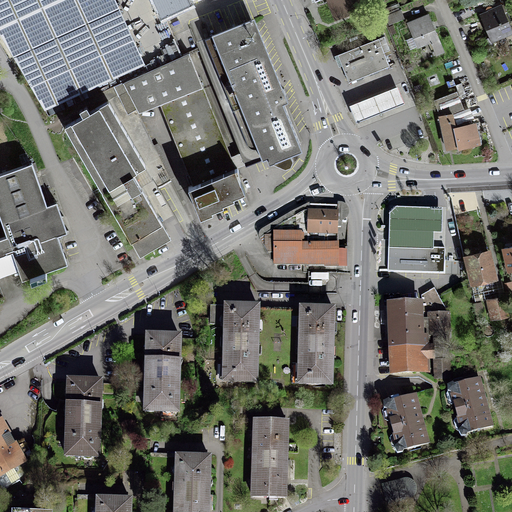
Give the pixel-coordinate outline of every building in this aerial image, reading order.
[(115,0),(0,0),(0,36),(45,112),(145,66),(115,0)] [(148,0),(159,22),(203,0),(148,0)] [(331,0),(340,20),(370,8),(366,0),(331,0)] [(511,26),(504,6),(482,14),(493,42),(511,34),(511,26)] [(433,16),(411,23),(420,49),(433,44),(439,60),(448,57),(433,16)] [(260,18),(221,32),(271,163),(310,148),(260,18)] [(379,38),(384,51),(390,49),(385,36),(379,38)] [(379,38),(337,55),(349,84),(391,67),(384,51),(379,38)] [(128,80),(141,111),(161,102),(210,217),(255,199),(194,53),(128,80)] [(141,111),(128,80),(117,85),(130,115),(141,111)] [(364,99),(351,104),(358,121),(370,116),(398,106),(391,89),(364,99)] [(475,122),(469,123),(457,91),(433,100),(442,123),(446,150),(479,145),(475,122)] [(88,113),(69,123),(143,255),(175,237),(140,175),(137,170),(148,164),(112,100),(95,110),(93,104),(86,108),(88,113)] [(0,130),(0,160),(9,157),(0,130)] [(0,277),(20,271),(22,279),(67,264),(57,235),(67,231),(57,202),(46,205),(32,163),(0,173),(0,219),(5,235),(0,236),(0,277)] [(389,239),(388,247),(434,249),(435,210),(389,208),(389,239)] [(268,233),(267,270),(338,271),(339,223),(300,222),(300,233),(268,233)] [(388,247),(388,271),(444,273),(445,249),(434,249),(388,247)] [(487,252),(468,257),(472,273),(469,273),(470,281),(474,281),(474,284),(496,279),(493,270),(492,270),(487,252)] [(434,289),(422,295),(423,304),(422,304),(422,305),(438,296),(434,289)] [(491,318),(509,315),(505,297),(488,301),(491,318)] [(473,303),(476,314),(483,312),(481,302),(473,303)] [(433,359),(433,347),(422,347),(420,306),(384,307),(385,326),(385,334),(391,334),(392,373),(422,372),(422,360),(433,359)] [(258,308),(225,308),(223,382),(257,383),(258,343),(258,308)] [(333,311),(299,310),(298,382),(332,383),(332,348),(333,311)] [(448,313),(429,314),(430,332),(424,332),(424,336),(433,335),(434,347),(433,347),(433,359),(434,359),(435,379),(450,378),(448,328),(449,328),(448,313)] [(164,337),(148,336),(145,411),(178,412),(180,337),(164,337)] [(451,393),(461,429),(458,432),(461,437),(466,436),(467,433),(492,427),(479,379),(455,386),(452,384),(447,386),(448,392),(451,393)] [(83,382),(68,381),(66,457),(99,457),(101,382),(83,382)] [(402,453),(404,450),(428,443),(415,396),(391,403),(388,401),(383,403),(384,409),(387,410),(397,446),(394,449),(397,454),(402,453)] [(0,477),(28,461),(2,416),(0,417),(0,477)] [(287,423),(255,422),(253,498),(269,499),(285,499),(287,423)] [(207,511),(209,460),(177,459),(174,511),(207,511)] [(388,504),(397,502),(392,482),(382,485),(388,504)] [(130,511),(131,502),(97,501),(96,511),(130,511)]
